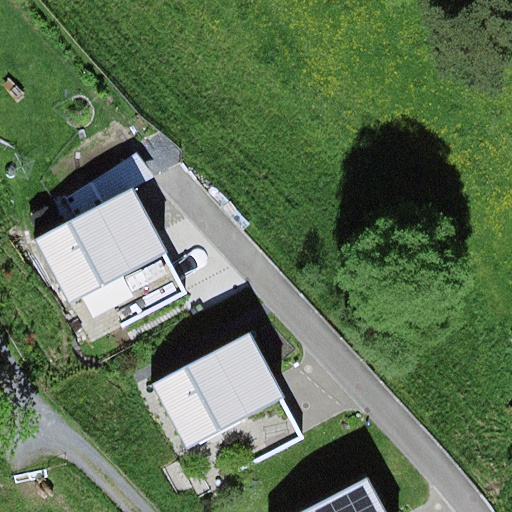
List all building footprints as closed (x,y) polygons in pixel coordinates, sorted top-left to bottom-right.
[(74,220),(34,240),(67,303),(167,252),(135,189),(155,179),(137,153),(65,202),(74,220)] [(188,294),(167,252),(67,303),(88,345),(188,294)] [(249,333),(149,386),(183,449),(283,396),(249,333)] [(305,438),(283,396),(183,449),(205,491),(305,438)] [(381,511),(363,479),(301,511),(381,511)]
